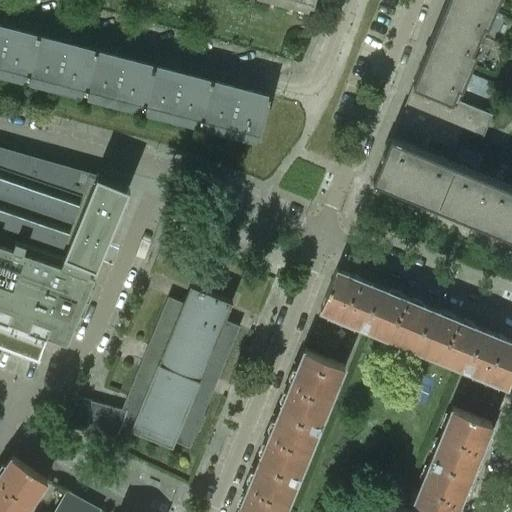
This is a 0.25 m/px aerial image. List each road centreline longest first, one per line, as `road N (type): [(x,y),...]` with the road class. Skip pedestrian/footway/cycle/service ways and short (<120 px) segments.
road 1 (residential): [(0,7),(296,86),(312,84),(321,71),(349,0)]
road 2 (residential): [(210,511),(323,232)]
road 3 (residential): [(26,399),(91,339),(162,171)]
road 4 (residential): [(323,232),(416,0)]
road 5 (residential): [(323,232),(511,309)]
road 6 (residential): [(323,232),(162,171)]
road 7 (residential): [(162,171),(0,127)]
road 8 (residential): [(140,511),(57,472),(0,431)]
